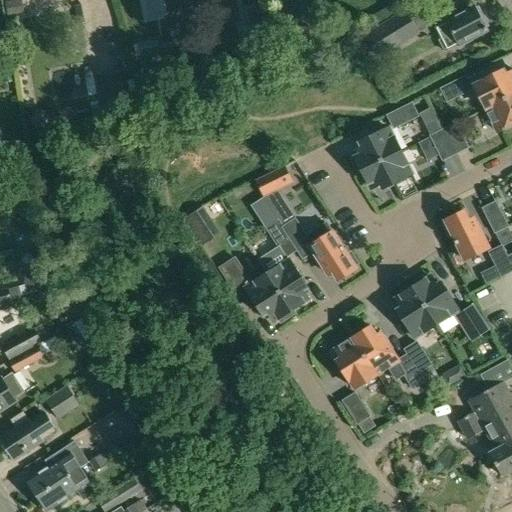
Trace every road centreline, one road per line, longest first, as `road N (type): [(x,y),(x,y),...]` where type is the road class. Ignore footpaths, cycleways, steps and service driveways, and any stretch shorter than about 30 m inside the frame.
road 1 (residential): [(405,237),(394,268),(310,321),(295,350),(299,370),(389,511)]
road 2 (residential): [(511,158),(416,206),(405,237)]
road 3 (residential): [(405,237),(371,221),(322,147)]
